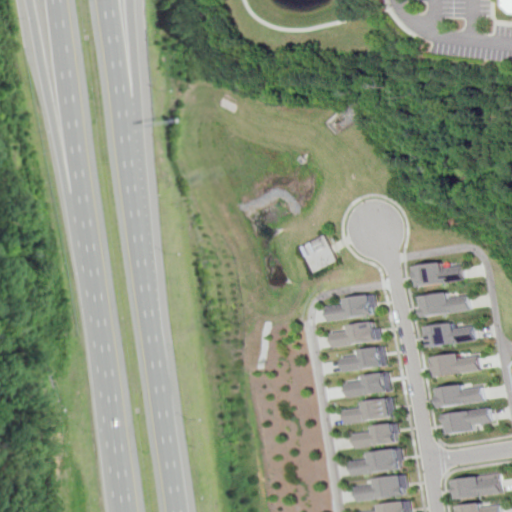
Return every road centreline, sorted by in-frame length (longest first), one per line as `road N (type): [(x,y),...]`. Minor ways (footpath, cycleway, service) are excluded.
road 1 (motorway): [(182,511),(107,0)]
road 2 (motorway): [(89,224),(130,511)]
road 3 (residential): [(382,232),(397,263),(433,511)]
road 4 (motorway): [(149,282),(127,0)]
road 5 (motorway): [(29,0),(89,224)]
road 6 (motorway): [(56,0),(89,224)]
